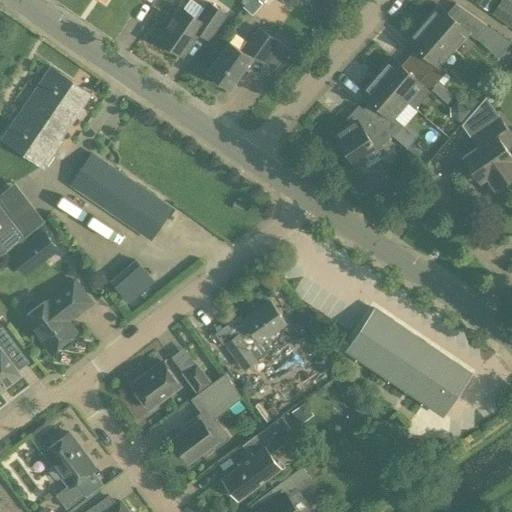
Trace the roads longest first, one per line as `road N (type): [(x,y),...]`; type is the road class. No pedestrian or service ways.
road 1 (residential): [(73,387),(311,202)]
road 2 (tertiary): [(252,158),(24,0)]
road 3 (residential): [(482,321),(502,290),(439,184),(364,239)]
road 4 (unclassified): [(252,158),(386,0)]
road 5 (residential): [(73,387),(170,511)]
road 6 (tertiary): [(482,321),(364,239)]
